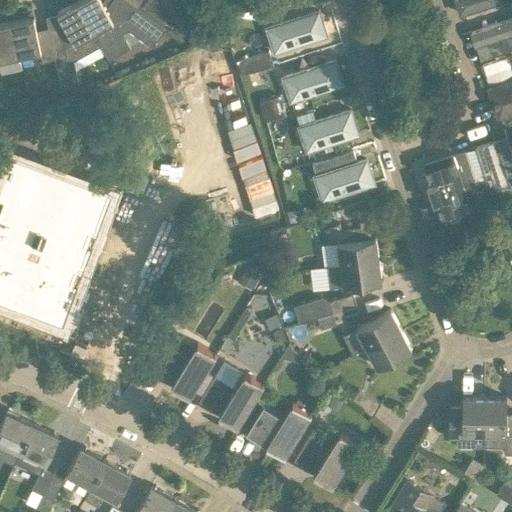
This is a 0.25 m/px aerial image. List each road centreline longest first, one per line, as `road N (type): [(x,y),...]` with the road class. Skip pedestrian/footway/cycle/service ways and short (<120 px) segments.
road 1 (residential): [(454,346),(343,0)]
road 2 (residential): [(264,511),(113,420),(0,367)]
road 3 (residential): [(356,511),(454,346)]
